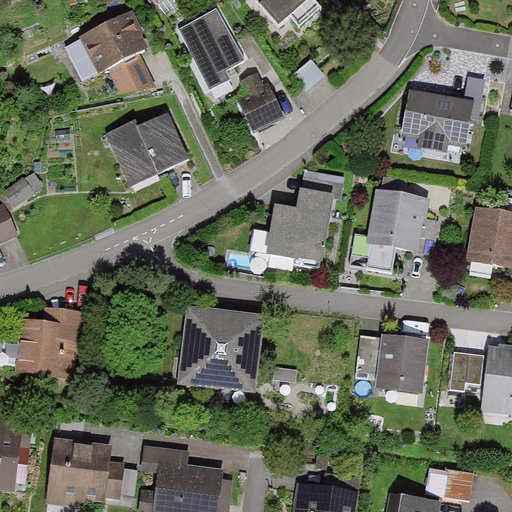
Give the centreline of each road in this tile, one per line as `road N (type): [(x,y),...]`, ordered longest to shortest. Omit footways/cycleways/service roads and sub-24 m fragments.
road 1 (residential): [(511,322),(178,281),(159,265),(145,233)]
road 2 (unclassified): [(407,30),(383,65),(268,164),(145,233)]
road 3 (unclassified): [(145,233),(0,290)]
